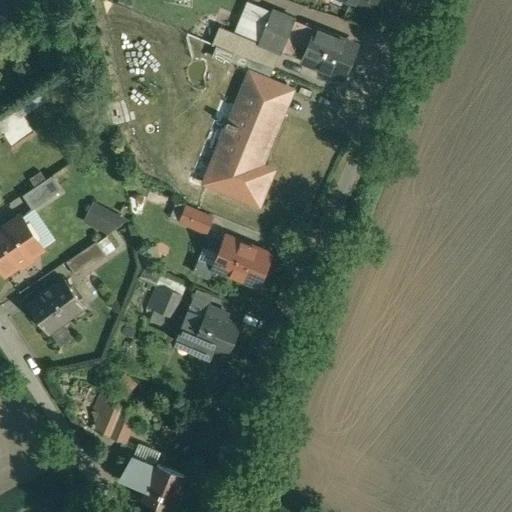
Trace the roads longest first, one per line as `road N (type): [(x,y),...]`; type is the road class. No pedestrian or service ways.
road 1 (residential): [(206,511),(423,0)]
road 2 (residential): [(0,342),(114,511)]
